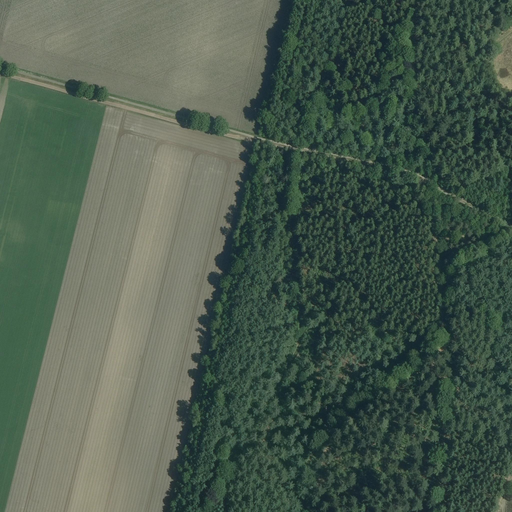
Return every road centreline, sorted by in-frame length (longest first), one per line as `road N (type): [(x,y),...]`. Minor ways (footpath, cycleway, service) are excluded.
road 1 (track): [(302,511),(299,485),(322,434),(443,338),(427,172),(433,150),(419,119),(413,61),(431,0)]
road 2 (track): [(0,73),(404,174),(511,228)]
road 3 (track): [(222,511),(217,491),(302,338),(291,264),(298,151)]
